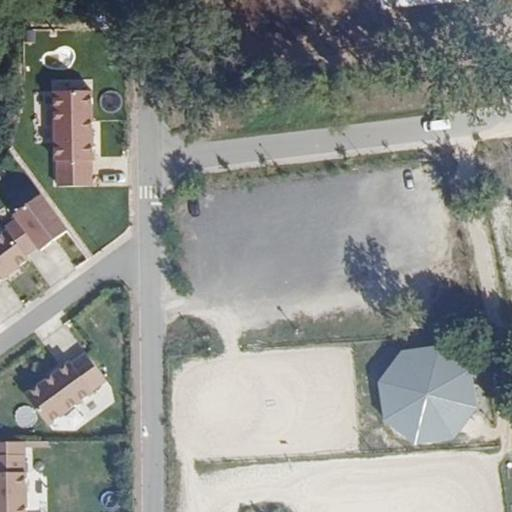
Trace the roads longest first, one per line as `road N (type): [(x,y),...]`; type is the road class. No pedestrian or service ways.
road 1 (residential): [(153,261),(149,157),(511,119)]
road 2 (track): [(458,124),(508,394),(506,453)]
road 3 (residential): [(153,511),(153,261)]
road 4 (residential): [(0,346),(89,277),(153,261)]
road 5 (track): [(149,157),(143,0)]
